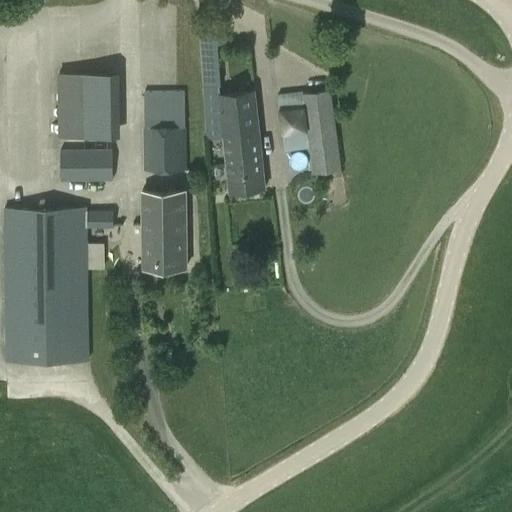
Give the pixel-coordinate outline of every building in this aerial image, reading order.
[(225,161),(229,184),(230,191),(265,188),(254,90),(221,93),(220,84),(221,84),(218,43),(226,43),(224,22),(199,24),(207,138),(222,137),(225,161)] [(110,134),(108,69),(56,70),(58,135),(110,134)] [(313,173),(340,170),(341,170),(330,89),(278,95),(285,151),(309,147),(313,173)] [(110,122),(119,122),(118,90),(110,90),(110,122)] [(184,92),(145,92),(146,170),(185,169),(184,92)] [(112,149),(84,149),(61,150),(61,180),(113,180),(112,149)] [(187,267),(186,189),(142,190),(143,267),(187,267)] [(86,206),(4,208),(7,361),(88,359),(86,228),(113,228),(113,210),(86,210),(86,206)]
